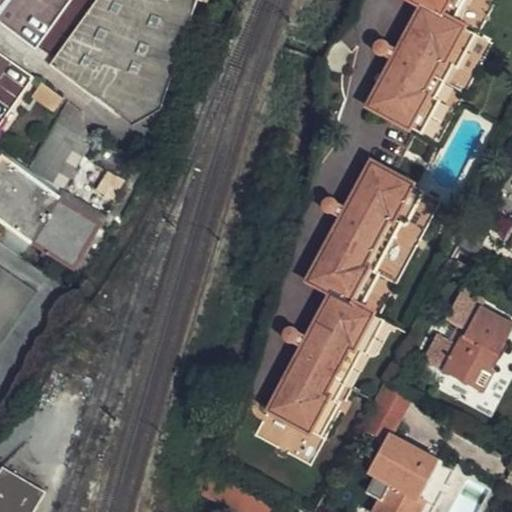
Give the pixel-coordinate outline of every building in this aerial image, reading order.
[(0,0),(0,20),(36,46),(70,0),(0,0)] [(94,0),(52,60),(121,114),(144,99),(151,82),(165,87),(196,0),(94,0)] [(416,0),(419,1),(451,18),(460,0),(416,0)] [(472,30),(451,18),(419,1),(394,45),(390,43),(384,36),(377,35),(374,38),(371,44),(375,51),(381,53),(387,51),(391,53),(366,99),(418,128),(437,95),(431,91),(447,60),(454,64),(472,30)] [(0,122),(34,75),(0,50),(0,122)] [(54,109),(64,95),(42,80),(33,93),(54,109)] [(134,207),(153,156),(148,155),(110,150),(98,143),(63,202),(58,197),(93,139),(83,118),(86,111),(70,100),(25,173),(3,157),(0,161),(0,215),(5,220),(0,227),(0,237),(23,254),(33,240),(91,277),(134,207)] [(358,299),(415,179),(368,156),(307,282),(327,291),(259,432),(307,454),(378,308),(358,299)] [(427,225),(441,199),(427,192),(413,218),(427,225)] [(336,216),(345,204),(330,193),(321,205),(336,216)] [(492,219),(476,210),(458,243),(474,252),(492,219)] [(0,344),(37,291),(0,264),(0,344)] [(490,366),(502,344),(511,324),(511,322),(481,306),(465,335),(458,332),(452,342),(456,344),(445,368),(484,389),(495,369),(490,366)] [(386,440),(390,432),(410,393),(387,382),(363,428),(386,440)] [(439,460),(390,432),(386,440),(369,471),(377,475),(368,491),(379,497),(371,511),(373,511),(418,511),(426,498),(421,495),(439,460)] [(244,511),(279,511),(287,497),(212,458),(204,492),(244,511)] [(0,511),(34,511),(46,491),(4,465),(0,471),(0,511)]
